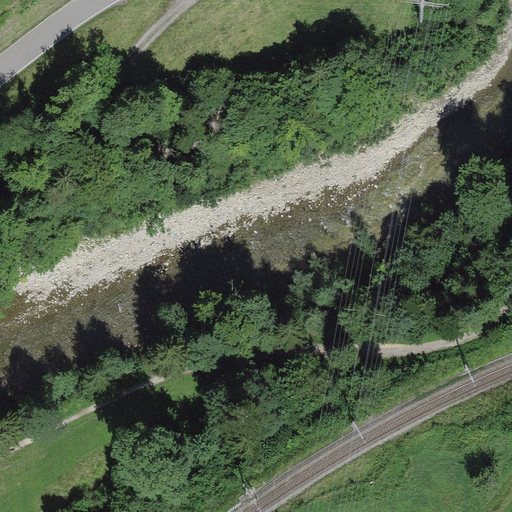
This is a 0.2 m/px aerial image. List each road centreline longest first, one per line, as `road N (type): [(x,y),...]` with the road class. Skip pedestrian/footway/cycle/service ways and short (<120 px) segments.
road 1 (track): [(241,355),(435,346),(480,329),(511,304)]
road 2 (track): [(186,0),(130,54),(80,133),(0,195)]
road 3 (tertiary): [(97,0),(0,73)]
